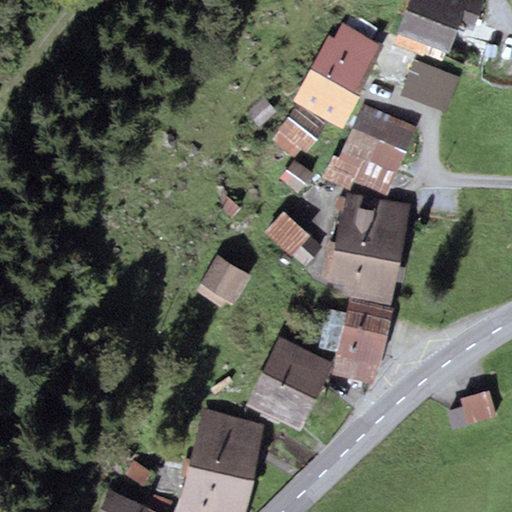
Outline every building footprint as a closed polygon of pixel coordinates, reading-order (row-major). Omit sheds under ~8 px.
[(424,35),(419,48),(441,56),(447,42),(442,41),(452,16),(469,23),(477,0),(455,0),(454,3),(445,0),(402,0),(398,11),(407,15),(403,26),(424,35)] [(330,38),(316,63),(355,83),(377,42),(369,38),(375,27),(351,13),(336,41),(330,38)] [(419,48),(424,35),(403,26),(397,39),(419,48)] [(404,90),(445,106),(456,78),(415,62),(404,90)] [(337,111),(339,112),(355,83),(316,63),(298,97),(335,116),(337,111)] [(249,112),(259,122),(273,109),(264,98),(249,112)] [(301,142),(303,144),(320,122),(299,106),(275,136),(294,150),(301,142)] [(353,115),(348,125),(354,128),(372,135),(399,147),(404,136),(410,139),(415,128),(365,107),(360,118),(353,115)] [(372,135),(354,128),(344,149),(362,157),(372,135)] [(362,157),(390,169),(399,147),(372,135),(362,157)] [(345,150),(338,166),(354,173),(362,157),(344,149),(345,150)] [(363,179),(381,187),(390,169),(362,157),(354,173),(352,178),(362,182),(363,179)] [(283,175),(297,188),(311,173),(297,160),(283,175)] [(324,175),(348,186),(352,178),(354,173),(338,166),(330,162),(324,175)] [(333,258),(390,271),(395,244),(351,236),(357,199),(339,196),(336,206),(344,208),(337,242),(333,258)] [(220,206),(231,216),(239,207),(227,197),(220,206)] [(395,244),(402,207),(357,199),(351,236),(395,244)] [(267,230),(305,263),(320,246),(282,213),(267,230)] [(346,287),(385,295),(390,271),(333,258),(337,242),(330,240),(324,274),(347,280),(346,287)] [(223,298),(231,303),(247,277),(217,258),(198,289),(220,303),(223,298)] [(329,310),(321,343),(340,348),(344,329),(380,336),(387,307),(350,299),(347,314),(329,310)] [(338,357),(373,366),(380,336),(344,329),(340,348),(338,357)] [(322,360),(281,340),(265,370),(308,391),(322,360)] [(335,371),(368,380),(373,366),(338,357),(335,371)] [(281,415),(292,421),(308,391),(265,370),(251,401),(265,407),(261,414),(278,422),(281,415)] [(454,426),(495,414),(488,390),(461,397),(464,406),(449,410),(454,426)] [(205,422),(200,421),(192,459),(217,465),(213,480),(241,487),(257,424),(207,411),(205,422)] [(182,511),(235,511),(241,487),(213,480),(217,465),(192,459),(186,457),(184,466),(192,468),(182,511)] [(129,471),(142,479),(147,470),(134,463),(129,471)] [(107,511),(166,511),(171,500),(143,491),(139,503),(107,491),(101,507),(108,510),(107,511)]
